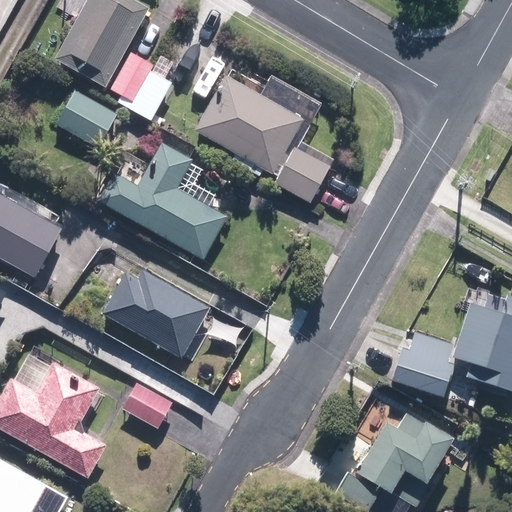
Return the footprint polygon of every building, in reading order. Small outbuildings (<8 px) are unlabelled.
[(143,13),(120,0),(84,0),(50,61),(100,89),(143,13)] [(149,69),(127,57),(108,90),(130,103),(149,69)] [(220,81),(190,134),(268,178),(298,125),(220,81)] [(72,95),(54,128),(93,150),(111,117),(72,95)] [(186,165),(155,148),(130,191),(108,179),(93,205),(199,264),(223,222),(171,193),(186,165)] [(325,171),(290,152),(271,185),(306,204),(325,171)] [(0,200),(0,264),(29,281),(57,233),(0,200)] [(121,275),(98,316),(177,360),(204,312),(137,274),(133,282),(121,275)] [(511,394),(511,299),(501,296),(500,302),(483,296),(478,311),(464,307),(446,362),(464,367),(460,379),(511,394)] [(398,353),(388,383),(438,398),(447,368),(441,366),(447,346),(412,334),(405,355),(398,353)] [(6,381),(0,392),(0,434),(84,481),(102,449),(73,433),(95,394),(48,367),(32,395),(6,381)] [(133,386),(119,410),(154,429),(167,405),(133,386)] [(393,431),(382,425),(351,475),(384,495),(385,492),(411,508),(426,482),(422,480),(446,441),(403,415),(393,431)] [(0,511),(55,511),(62,500),(0,464),(0,511)] [(372,494),(344,477),(334,492),(363,510),(372,494)]
